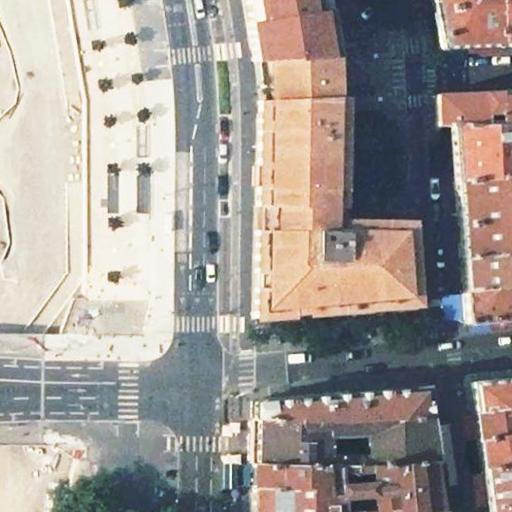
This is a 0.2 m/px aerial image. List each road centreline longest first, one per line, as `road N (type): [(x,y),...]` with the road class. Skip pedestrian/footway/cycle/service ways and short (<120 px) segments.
road 1 (residential): [(193,387),(511,346)]
road 2 (primary): [(195,87),(193,387)]
road 3 (residential): [(415,77),(195,87)]
road 4 (primary): [(69,390),(193,387)]
road 5 (primary): [(193,387),(190,511)]
